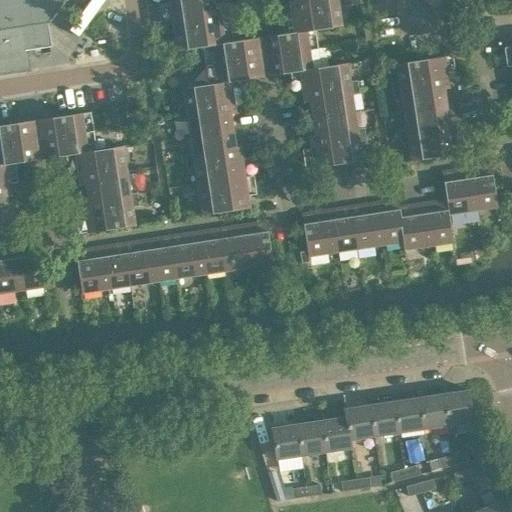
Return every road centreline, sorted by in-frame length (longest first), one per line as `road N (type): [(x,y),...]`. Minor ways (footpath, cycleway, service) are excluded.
road 1 (residential): [(78,406),(499,344)]
road 2 (residential): [(428,166),(400,185),(286,210),(252,0)]
road 3 (residential): [(28,86),(118,73),(129,64),(128,0)]
road 4 (residential): [(511,137),(494,148),(476,15)]
road 5 (residential): [(48,234),(28,86)]
